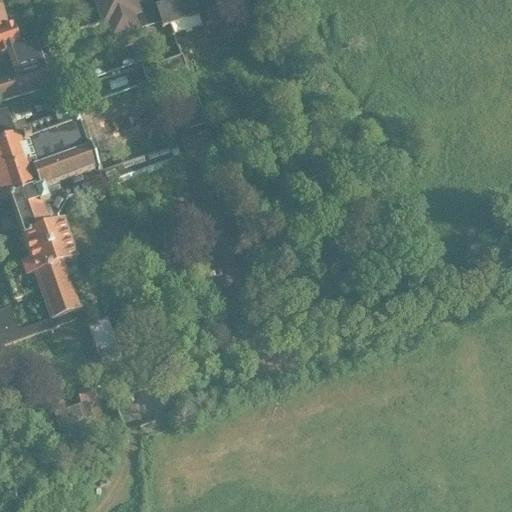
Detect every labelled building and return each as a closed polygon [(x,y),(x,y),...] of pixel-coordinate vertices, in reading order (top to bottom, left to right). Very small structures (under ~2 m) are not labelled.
[(0,0),(0,52),(3,51),(11,75),(0,78),(0,100),(20,94),(50,85),(45,68),(41,70),(32,41),(17,45),(10,23),(5,25),(0,8),(0,0)] [(89,0),(96,26),(103,24),(108,38),(136,29),(136,28),(158,23),(159,28),(168,25),(170,32),(196,25),(194,17),(196,16),(189,0),(89,0)] [(89,84),(84,85),(86,90),(90,103),(160,78),(178,132),(180,132),(179,131),(200,123),(182,70),(184,70),(179,57),(139,71),(137,66),(132,67),(131,63),(130,63),(129,61),(127,60),(125,59),(123,59),(120,60),(119,62),(118,64),(118,66),(118,68),(99,75),(98,73),(96,71),(94,71),(92,71),(90,72),(89,74),(88,76),(89,79),(88,79),(89,84)] [(0,134),(2,140),(0,141),(0,210),(1,214),(10,211),(19,238),(16,239),(19,248),(22,247),(27,262),(19,264),(19,263),(0,269),(0,273),(9,299),(29,292),(28,290),(36,288),(46,319),(14,330),(6,306),(0,308),(0,344),(72,319),(69,309),(74,307),(60,266),(73,261),(58,217),(56,217),(54,218),(52,214),(62,195),(185,152),(206,145),(202,134),(181,141),(97,171),(96,170),(88,145),(79,120),(77,121),(70,123),(66,112),(65,110),(62,109),(59,109),(54,110),(50,112),(49,115),(48,116),(23,125),(20,119),(9,124),(8,121),(28,114),(29,117),(51,109),(46,96),(24,104),(26,107),(5,114),(3,108),(0,109),(0,134)] [(70,389),(75,403),(76,405),(79,404),(94,399),(108,394),(104,382),(89,387),(88,382),(70,389)] [(76,405),(75,403),(62,408),(58,399),(45,403),(54,427),(84,416),(79,404),(76,405)]
